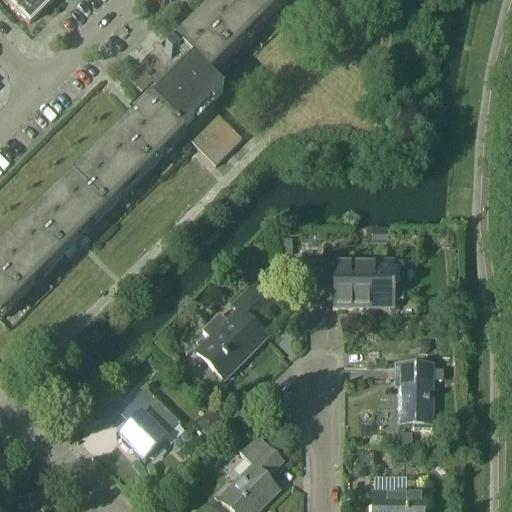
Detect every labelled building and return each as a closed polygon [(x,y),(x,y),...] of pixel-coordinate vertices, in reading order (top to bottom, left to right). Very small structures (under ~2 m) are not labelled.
[(208,82),(229,61),(289,0),(229,0),(187,42),(183,37),(159,61),(153,55),(127,81),(150,104),(135,119),(139,123),(0,261),(0,322),(184,139),(215,170),(242,144),(208,110),(222,95),(208,82)] [(47,10),(37,0),(8,0),(5,3),(29,27),(47,10)] [(56,0),(37,0),(47,10),(56,0)] [(291,244),(278,244),(279,261),(291,261),(291,244)] [(251,250),(239,262),(250,273),(262,261),(251,250)] [(392,266),(304,267),(305,291),(333,291),(334,314),(362,314),(362,310),(393,309),(393,305),(403,305),(403,266),(392,266)] [(209,343),(196,356),(213,374),(214,373),(224,384),(267,343),(256,332),(267,321),(278,310),(255,286),(243,298),(232,309),(238,315),(227,327),(220,319),(202,336),(209,343)] [(428,344),(415,344),(416,356),(423,356),(428,349),(428,344)] [(432,370),(395,370),(395,371),(395,385),(395,386),(398,386),(398,430),(412,430),(412,435),(431,435),(431,430),(433,430),(432,370)] [(161,447),(180,428),(146,394),(126,414),(136,424),(118,440),(121,443),(121,448),(128,455),(132,454),(143,465),(147,461),(149,463),(152,463),(163,453),(163,449),(161,447)] [(209,416),(196,428),(208,440),(221,428),(209,416)] [(242,427),(226,443),(236,454),(252,438),(242,427)] [(227,488),(214,501),(218,504),(225,511),(263,511),(279,496),(266,483),(282,467),(256,442),(240,458),(253,471),(231,491),(227,488)] [(423,511),(423,498),(372,499),(371,511),(423,511)]
